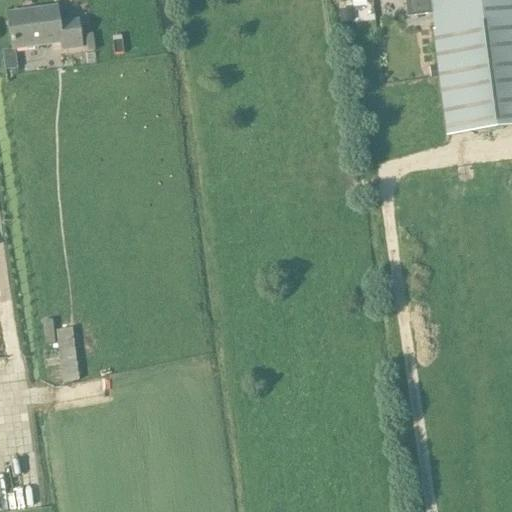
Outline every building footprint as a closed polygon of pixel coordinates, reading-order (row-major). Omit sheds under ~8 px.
[(349,0),(350,3),(367,1),(376,0),(404,0),(407,18),(432,14),(429,0),(349,0)] [(511,0),(429,0),(432,14),(448,136),(511,127),(511,0)] [(61,50),(81,47),(78,22),(58,25),(56,8),(7,14),(12,50),(60,43),(61,50)] [(342,11),(340,11),(342,23),(343,23),(351,22),(350,10),(342,11)] [(92,34),(84,35),(86,52),(94,51),(92,34)] [(155,70),(151,39),(110,45),(113,63),(138,59),(140,73),(155,70)] [(61,376),(77,375),(72,329),(56,331),(61,376)]
